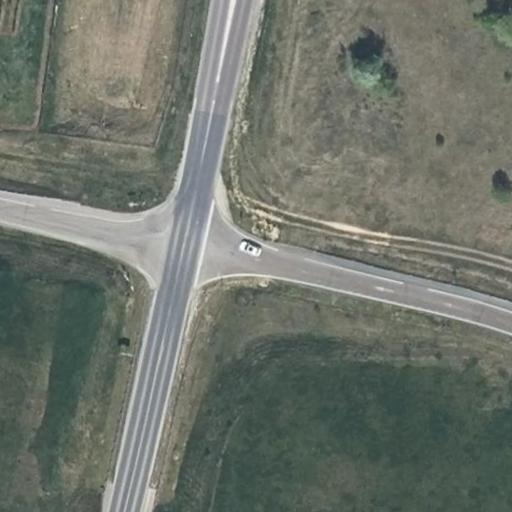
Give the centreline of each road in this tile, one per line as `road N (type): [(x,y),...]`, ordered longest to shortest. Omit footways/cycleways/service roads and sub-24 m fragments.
road 1 (track): [(209,126),(291,206),(511,271)]
road 2 (primary): [(511,315),(183,246)]
road 3 (secondary): [(127,511),(183,246)]
road 4 (tertiary): [(183,246),(233,0)]
road 5 (primary): [(183,246),(0,207)]
